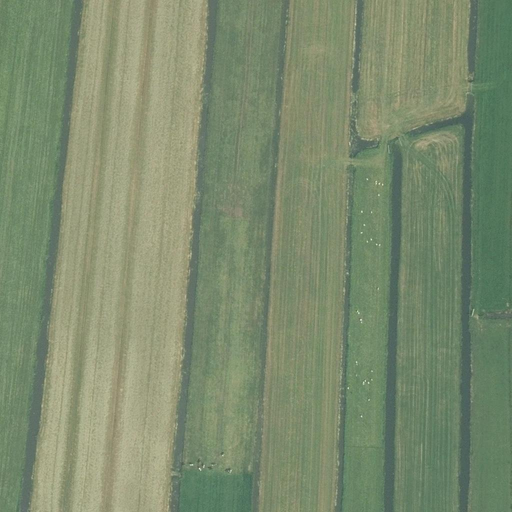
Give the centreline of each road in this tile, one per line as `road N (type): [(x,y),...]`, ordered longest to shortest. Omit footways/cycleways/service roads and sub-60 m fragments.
road 1 (track): [(385,127),(381,153),(331,171),(319,511)]
road 2 (track): [(390,0),(385,127),(468,90)]
